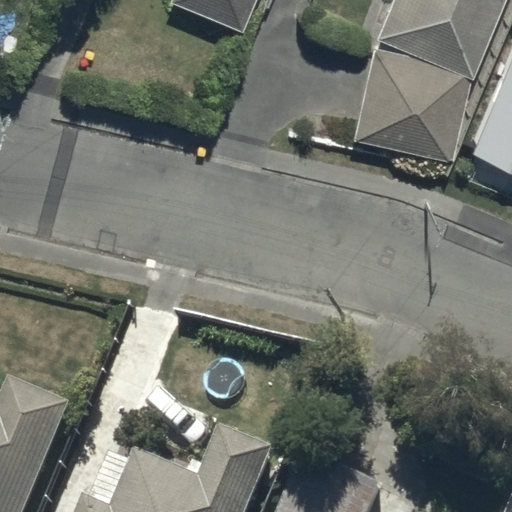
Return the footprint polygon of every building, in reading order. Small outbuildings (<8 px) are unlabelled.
[(191,0),(238,19),(246,0),(191,0)] [(381,0),(371,26),(468,67),(496,0),(381,0)] [(511,53),(491,105),(511,114),(511,53)] [(0,511),(31,511),(76,407),(15,382),(3,412),(0,410),(0,511)] [(84,511),(255,511),(280,454),(225,431),(204,480),(141,454),(117,511),(89,500),(84,511)] [(282,511),(374,511),(384,487),(306,456),(282,511)]
